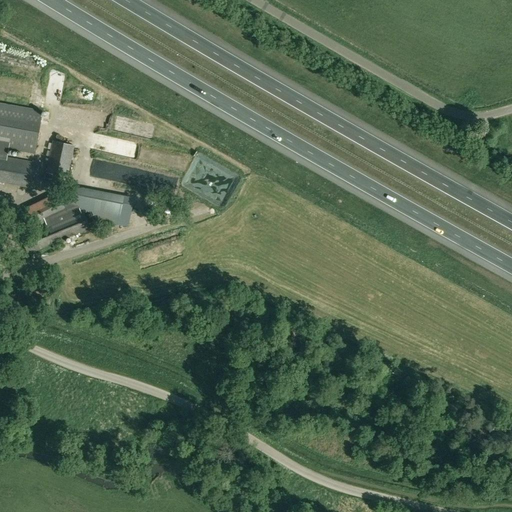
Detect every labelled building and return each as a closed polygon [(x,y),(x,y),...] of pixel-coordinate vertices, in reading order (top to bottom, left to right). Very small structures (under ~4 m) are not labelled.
[(0,147),(34,153),(41,114),(0,106),(0,147)] [(52,141),(49,156),(45,172),(67,177),(74,146),(52,141)] [(33,162),(0,156),(0,181),(29,187),(33,162)] [(26,208),(34,227),(66,212),(58,194),(26,208)] [(89,228),(84,216),(83,213),(77,216),(75,211),(45,223),(47,227),(21,238),(23,241),(28,253),(89,228)]
